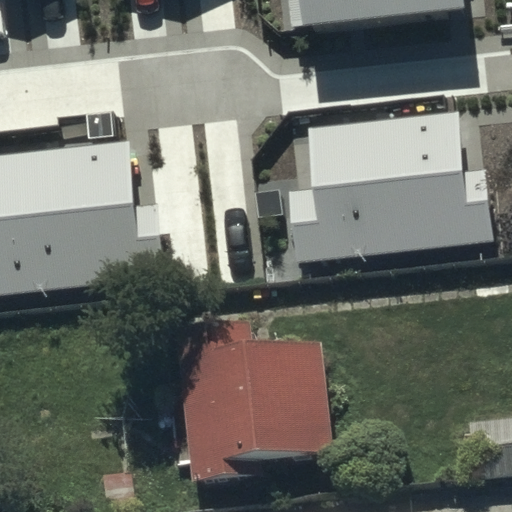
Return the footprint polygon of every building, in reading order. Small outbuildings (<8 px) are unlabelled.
[(462,0),(303,0),(308,36),(464,17),(462,0)] [(318,186),(287,190),(297,269),(500,245),(491,167),(465,170),(457,107),(311,125),(318,186)] [(0,300),(168,280),(158,202),(132,206),(124,142),(0,157),(0,300)] [(256,319),(181,326),(195,485),(259,479),(258,465),(343,457),(332,338),(258,344),(256,319)] [(511,420),(472,424),(478,482),(511,479),(511,420)]
